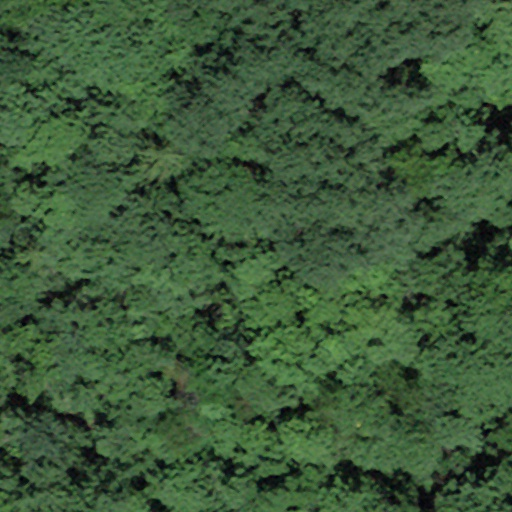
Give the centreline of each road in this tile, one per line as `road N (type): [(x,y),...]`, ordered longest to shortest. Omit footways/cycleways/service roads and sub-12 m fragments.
road 1 (track): [(200,511),(106,425),(0,388)]
road 2 (track): [(466,511),(441,472),(411,458),(392,461),(327,511)]
